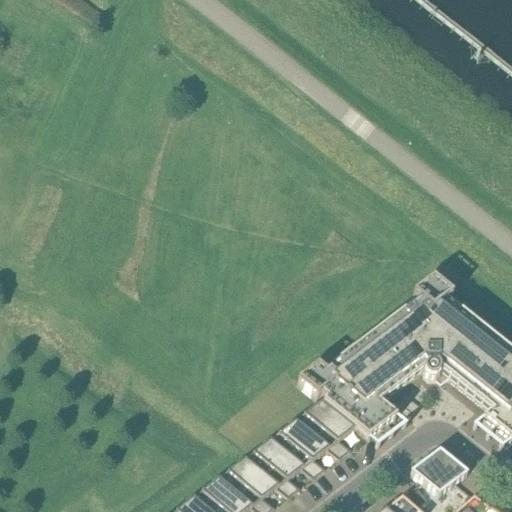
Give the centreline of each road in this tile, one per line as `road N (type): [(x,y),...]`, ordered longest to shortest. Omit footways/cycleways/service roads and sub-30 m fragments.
road 1 (tertiary): [(511,248),(196,0)]
road 2 (residential): [(329,511),(435,434),(511,488)]
